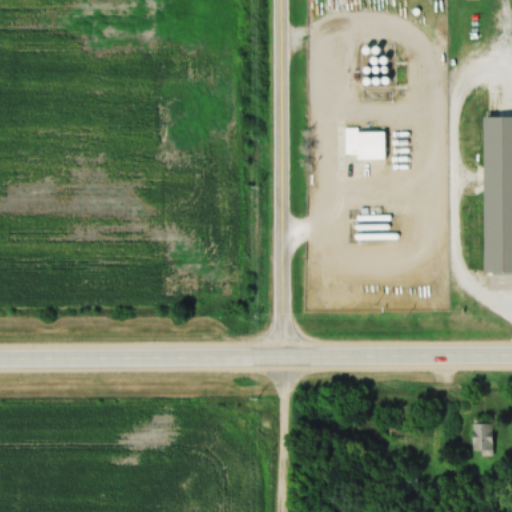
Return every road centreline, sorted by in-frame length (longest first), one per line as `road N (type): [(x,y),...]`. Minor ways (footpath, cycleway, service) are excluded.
road 1 (primary): [(511,356),(0,355)]
road 2 (residential): [(283,356),(278,0)]
road 3 (residential): [(283,511),(283,356)]
